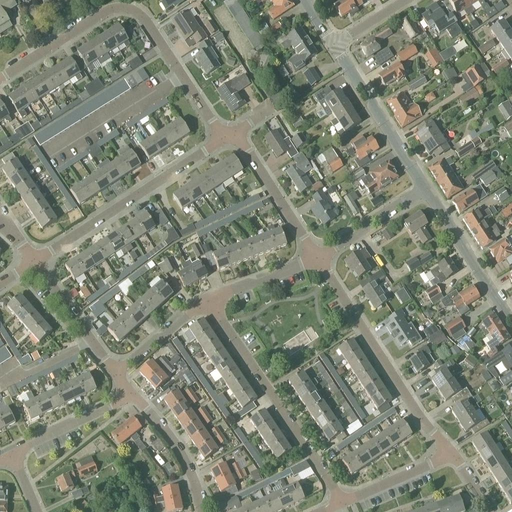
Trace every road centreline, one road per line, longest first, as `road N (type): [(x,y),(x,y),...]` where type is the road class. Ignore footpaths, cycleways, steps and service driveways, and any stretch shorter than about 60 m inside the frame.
road 1 (residential): [(345,504),(206,302)]
road 2 (residential): [(454,454),(415,412),(320,261)]
road 3 (residential): [(35,263),(223,141)]
road 4 (residential): [(223,141),(144,21),(116,10)]
road 5 (secondary): [(425,189),(333,45)]
road 6 (secondary): [(511,321),(425,189)]
road 7 (residential): [(320,261),(237,135)]
road 8 (residential): [(118,377),(35,263)]
road 9 (residential): [(0,80),(116,10)]
road 10 (residential): [(203,511),(177,448),(134,398)]
road 11 (residential): [(13,455),(134,398)]
road 12 (residential): [(320,261),(425,189)]
road 13 (residential): [(206,302),(320,261)]
